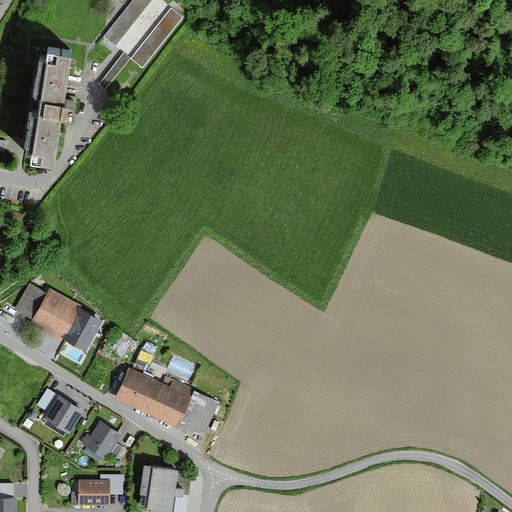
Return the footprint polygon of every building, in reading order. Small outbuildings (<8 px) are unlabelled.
[(136,0),(106,40),(146,70),(185,19),(159,0),(136,0)] [(73,52),(47,48),(31,158),(57,162),(65,114),(76,115),(78,103),(66,101),(73,52)] [(21,242),(0,236),(0,250),(17,256),(21,242)] [(49,288),(47,293),(29,283),(15,310),(33,320),(30,324),(63,342),(65,340),(86,352),(103,321),(81,309),(82,306),(49,288)] [(148,340),(144,347),(154,353),(158,346),(148,340)] [(153,356),(141,351),(135,365),(147,370),(153,356)] [(162,378),(165,369),(158,367),(155,376),(162,378)] [(170,385),(129,368),(116,399),(179,425),(194,389),(172,381),(170,385)] [(61,393),(60,395),(48,388),(37,404),(49,412),(47,416),(72,432),(86,410),(61,393)] [(125,435),(100,420),(85,446),(116,464),(125,449),(119,446),(125,435)] [(160,511),(178,511),(183,471),(146,466),(142,494),(149,495),(147,510),(160,511)] [(100,475),(100,479),(80,479),(80,506),(112,506),(112,493),(122,493),(122,475),(100,475)] [(19,511),(19,501),(0,500),(0,511),(19,511)]
